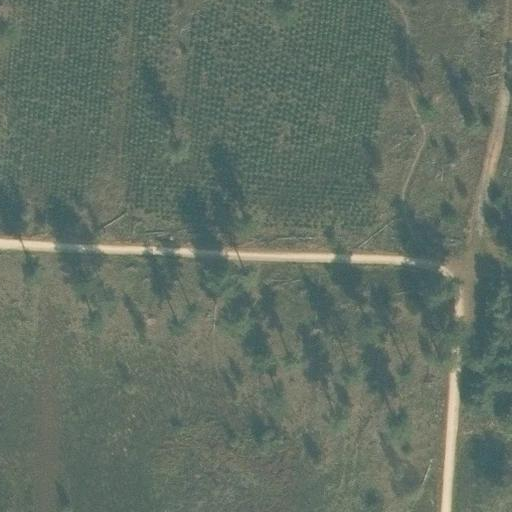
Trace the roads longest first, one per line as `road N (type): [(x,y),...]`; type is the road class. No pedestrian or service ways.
road 1 (track): [(449,267),(0,245)]
road 2 (track): [(472,274),(489,0)]
road 3 (track): [(453,511),(472,274)]
